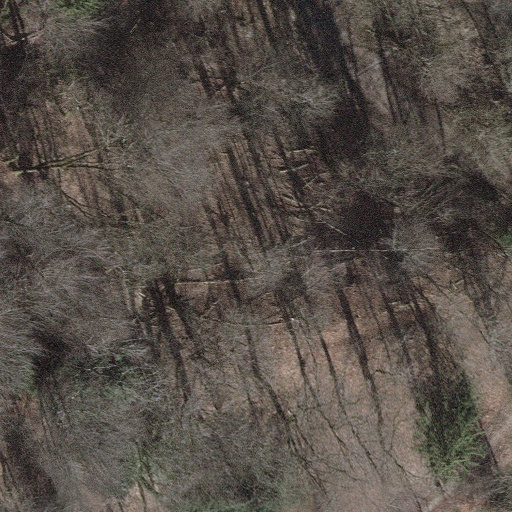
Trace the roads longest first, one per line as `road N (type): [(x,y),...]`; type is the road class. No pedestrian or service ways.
road 1 (track): [(312,0),(346,57),(401,109),(511,180)]
road 2 (track): [(511,419),(416,511)]
